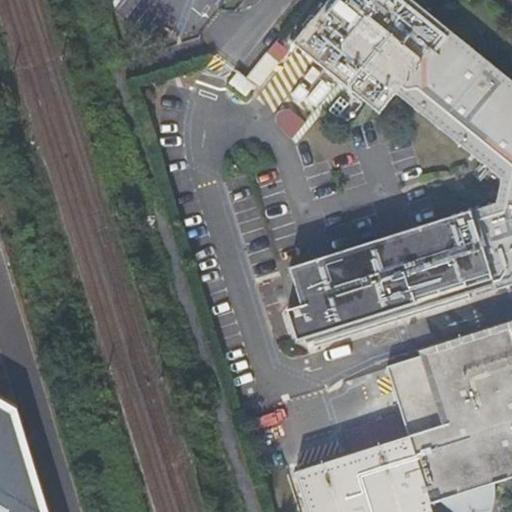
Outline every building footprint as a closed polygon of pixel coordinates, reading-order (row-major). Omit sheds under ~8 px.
[(511,83),(410,0),(312,0),(281,39),(368,110),(385,89),(484,171),(485,198),(283,263),(295,302),(281,307),(290,333),(298,330),(301,340),(457,290),(454,280),(478,272),(483,287),(511,277),(511,83)] [(255,87),(287,48),(274,38),(242,76),(255,87)] [(284,103),(270,118),(289,137),(304,122),(284,103)] [(511,328),(446,349),(475,438),(476,442),(490,486),(511,479),(511,328)] [(475,438),(446,349),(424,356),(386,368),(407,437),(293,474),(305,511),(431,511),(429,505),(467,494),(471,501),(481,496),(479,490),(490,486),(476,442),(475,438)] [(44,511),(14,410),(0,401),(0,511),(44,511)]
